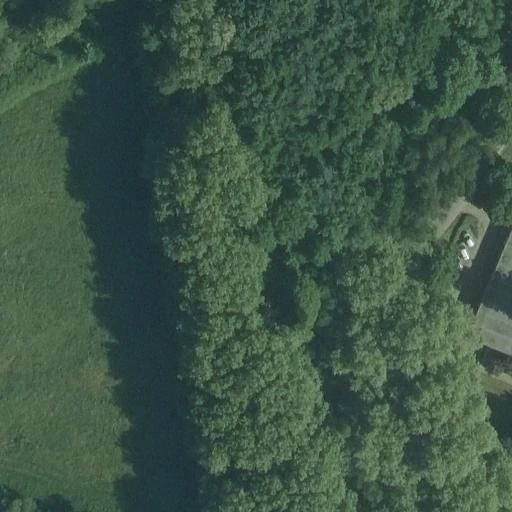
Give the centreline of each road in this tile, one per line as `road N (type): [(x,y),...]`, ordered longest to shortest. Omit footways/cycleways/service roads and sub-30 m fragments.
road 1 (unclassified): [(445,511),(398,292),(412,252),(511,119)]
road 2 (unknown): [(403,336),(449,313),(485,244),(487,212),(458,191)]
